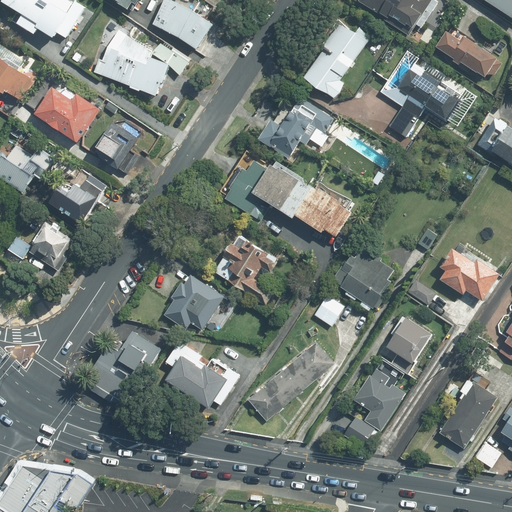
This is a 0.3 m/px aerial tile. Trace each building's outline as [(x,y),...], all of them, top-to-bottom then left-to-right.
[(5,0),(2,7),(24,21),(19,29),(34,38),(39,30),(61,44),(85,9),(71,0),(5,0)] [(140,0),(108,0),(131,14),(140,0)] [(215,24),(170,0),(167,0),(154,26),(201,51),(215,24)] [(363,0),(362,2),(411,37),(436,3),(431,0),(363,0)] [(511,0),(480,0),(511,20),(511,0)] [(340,17),(299,81),(331,101),(369,41),(358,27),(353,35),(340,17)] [(502,62),(451,32),(439,53),(489,83),(502,62)] [(151,51),(110,35),(95,74),(157,97),(168,68),(182,78),(195,61),(174,45),(160,63),(149,59),(151,51)] [(41,78),(0,54),(0,91),(24,106),(41,78)] [(461,101),(410,67),(396,89),(407,96),(401,106),(419,118),(425,109),(447,123),(461,101)] [(75,100),(52,85),(32,117),(77,144),(99,107),(78,95),(75,100)] [(334,116),(298,93),(279,122),(271,116),(259,134),(295,156),(316,124),(325,130),(334,116)] [(511,125),(498,117),(480,144),(511,164),(511,125)] [(128,120),(115,122),(94,153),(122,171),(147,132),(128,120)] [(51,163),(16,141),(0,165),(0,180),(28,198),(51,163)] [(254,197),(270,171),(254,161),(246,173),(242,170),(224,197),(260,220),(269,207),(254,197)] [(254,197),(269,207),(295,221),(314,188),(275,163),(270,171),(254,197)] [(58,186),(45,206),(80,229),(107,188),(85,173),(72,194),(58,186)] [(314,188),(295,221),(337,247),(357,214),(314,188)] [(77,245),(48,224),(31,247),(16,236),(4,253),(22,265),(31,253),(58,272),(77,245)] [(438,235),(428,229),(418,244),(428,251),(438,235)] [(277,262),(243,238),(233,252),(217,273),(264,306),(274,292),(262,283),(277,262)] [(437,272),(483,303),(501,276),(455,245),(437,272)] [(501,254),(490,246),(485,255),(495,262),(501,254)] [(427,256),(415,248),(400,273),(412,280),(427,256)] [(392,274),(355,250),(333,284),(370,307),(392,274)] [(227,296),(190,272),(161,317),(204,330),(227,296)] [(436,294),(414,281),(405,296),(427,310),(436,294)] [(313,298),(304,290),(290,309),(300,316),(313,298)] [(344,308),(326,296),(314,315),(332,327),(344,308)] [(435,337),(404,317),(378,357),(409,377),(435,337)] [(511,325),(499,346),(511,354),(511,325)] [(162,352),(133,332),(118,353),(107,346),(88,374),(96,379),(89,389),(104,399),(109,403),(116,394),(120,396),(142,364),(150,369),(162,352)] [(474,346),(460,337),(385,449),(399,459),(474,346)] [(336,363),(316,341),(295,360),(315,382),(336,363)] [(207,372),(186,357),(165,387),(211,418),(238,377),(214,361),(207,372)] [(315,382),(295,360),(273,379),(292,402),(315,382)] [(410,393),(372,370),(354,399),(373,411),(366,423),(356,417),(344,437),(363,448),(372,432),(383,438),(410,393)] [(482,420),(500,395),(475,378),(458,404),(482,420)] [(292,402),(273,379),(249,398),(268,421),(292,402)] [(465,445),(482,420),(458,404),(440,429),(465,445)] [(511,405),(492,435),(511,449),(511,405)] [(486,444),(477,458),(492,468),(501,454),(486,444)] [(0,495),(0,511),(74,511),(91,486),(95,479),(79,469),(33,463),(20,461),(0,495)]
